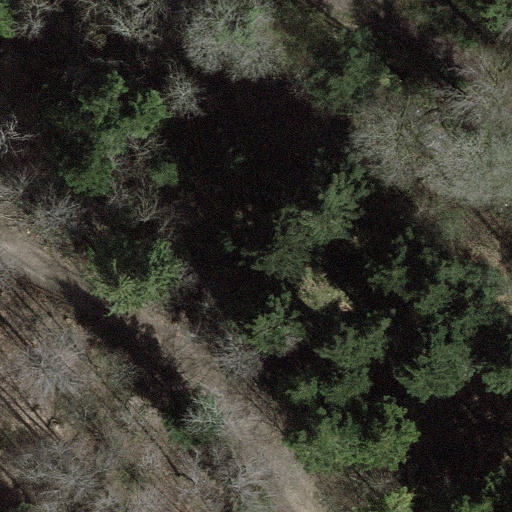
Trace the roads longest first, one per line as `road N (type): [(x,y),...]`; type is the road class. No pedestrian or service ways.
road 1 (track): [(306,511),(191,364),(0,242)]
road 2 (track): [(339,0),(511,94)]
